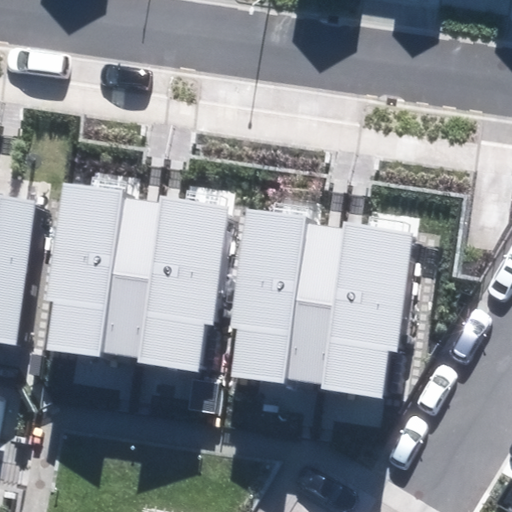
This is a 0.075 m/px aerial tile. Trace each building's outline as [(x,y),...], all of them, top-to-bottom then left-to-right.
[(72,333),(146,343),(167,202),(92,191),(72,333)] [(0,338),(25,343),(47,207),(0,199),(0,338)] [(146,343),(221,354),(241,212),(167,202),(146,343)] [(348,228),(267,215),(243,368),(323,381),(348,228)] [(428,241),(348,228),(323,381),(403,394),(428,241)] [(511,238),(477,234),(466,324),(511,329),(511,238)] [(0,378),(0,442),(11,380),(0,378)]
